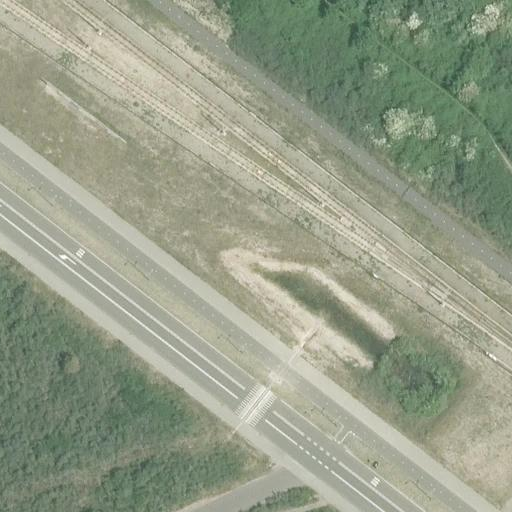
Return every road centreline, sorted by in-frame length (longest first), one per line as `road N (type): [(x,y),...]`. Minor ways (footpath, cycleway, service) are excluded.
road 1 (unclassified): [(0,211),(326,458)]
road 2 (unknown): [(306,0),(511,155)]
